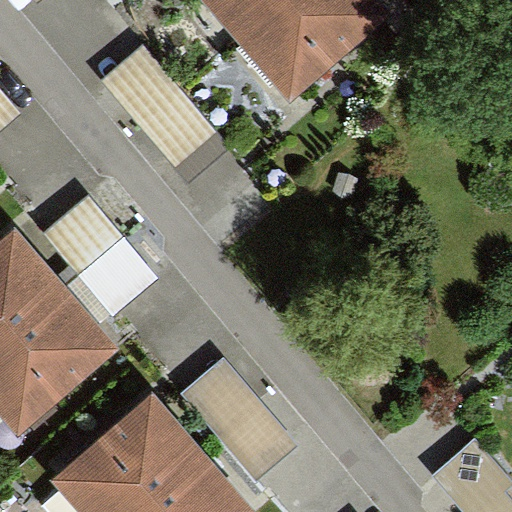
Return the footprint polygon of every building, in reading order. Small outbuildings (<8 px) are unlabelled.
[(216,0),(240,27),(270,0),(216,0)] [(394,1),(393,0),(270,0),(240,27),(295,89),(394,1)] [(144,38),(102,73),(189,176),(231,141),(144,38)] [(0,82),(0,123),(21,107),(0,82)] [(88,190),(32,235),(66,275),(102,318),(157,273),(88,190)] [(0,226),(0,330),(66,275),(32,235),(15,214),(0,226)] [(102,318),(66,275),(0,330),(0,402),(16,420),(116,335),(102,318)] [(223,351),(168,398),(203,439),(242,484),(297,438),(223,351)] [(53,467),(92,511),(120,511),(203,439),(168,398),(152,380),(53,467)] [(242,484),(203,439),(120,511),(241,511),(256,499),(242,484)] [(511,511),(511,500),(465,447),(433,475),(464,511),(511,511)]
